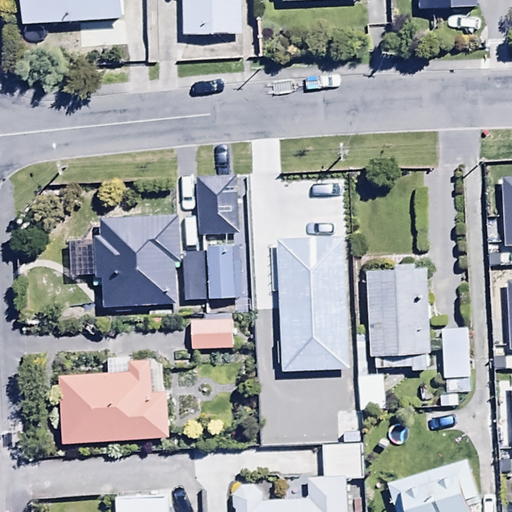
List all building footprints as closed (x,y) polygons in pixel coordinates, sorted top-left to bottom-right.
[(22,0),(25,32),(123,26),(120,0),(22,0)] [(241,0),(182,0),(183,43),(243,41),(241,0)] [(416,0),(417,16),(477,12),(475,0),(416,0)] [(237,180),(196,182),(200,241),(241,238),(237,180)] [(177,271),(182,271),(182,258),(180,222),(99,226),(100,242),(94,243),(96,286),(102,285),(104,315),(178,311),(177,271)] [(277,259),(280,319),(283,380),(349,376),(342,242),(276,245),(277,259)] [(206,257),(210,304),(244,303),(242,255),(206,257)] [(210,304),(206,257),(182,258),(182,271),(184,306),(210,304)] [(280,319),(277,259),(250,260),(252,305),(264,304),(265,320),(280,319)] [(395,279),(365,280),(370,364),(376,364),(376,374),(412,372),(412,378),(426,377),(426,362),(430,361),(426,275),(415,276),(414,270),(395,271),(395,279)] [(192,355),(232,355),(232,325),(191,326),(192,355)] [(457,412),(457,399),(468,399),(466,329),(441,330),(443,399),(439,399),(440,412),(457,412)] [(497,385),(511,384),(511,345),(497,345),(497,385)] [(170,446),(168,398),(152,398),(150,369),(128,370),(128,379),(59,385),(62,451),(170,446)] [(384,416),(383,380),(357,380),(358,416),(384,416)] [(323,484),(344,484),(363,484),(361,418),(335,418),(335,433),(326,433),(327,451),(322,451),(323,484)] [(471,511),(480,509),(465,464),(386,489),(392,511),(471,511)] [(345,511),(344,484),(323,484),(308,484),(309,505),(263,507),(262,500),(256,492),(242,491),(232,500),(232,511),(345,511)] [(168,511),(168,498),(116,500),(115,511),(168,511)]
